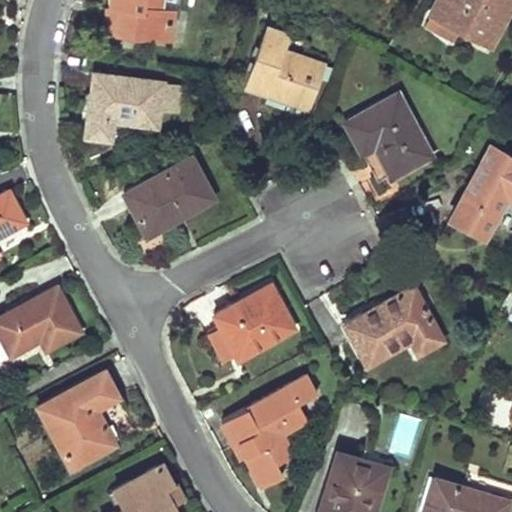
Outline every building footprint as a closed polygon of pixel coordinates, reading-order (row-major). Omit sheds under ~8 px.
[(107,0),(102,32),(113,34),(162,41),(164,26),(172,27),(174,11),(159,9),(160,0),(107,0)] [(434,0),(429,12),(455,27),(488,45),(511,0),(434,0)] [(429,12),(422,23),(450,38),(455,27),(429,12)] [(267,25),(244,84),(288,100),(305,107),(322,63),(280,48),(286,33),(267,25)] [(164,26),(162,41),(170,42),(172,27),(164,26)] [(163,82),(93,73),(90,98),(84,136),(109,140),(113,122),(156,129),(159,111),(163,82)] [(179,84),(163,82),(159,111),(175,113),(179,84)] [(396,93),(346,120),(360,152),(374,144),(380,140),(384,149),(378,152),(390,174),(428,153),(396,93)] [(380,140),(374,144),(378,152),(384,149),(380,140)] [(511,156),(488,143),(448,218),(481,236),(503,195),(511,200),(511,156)] [(178,215),(212,198),(189,155),(128,187),(135,203),(129,206),(137,219),(141,228),(175,210),(178,215)] [(128,187),(122,192),(129,206),(135,203),(128,187)] [(6,191),(0,194),(0,234),(23,221),(16,208),(6,191)] [(175,210),(141,228),(144,233),(178,215),(175,210)] [(360,311),(341,320),(363,362),(408,338),(414,352),(441,339),(412,283),(393,293),(395,298),(362,315),(360,311)] [(269,284),(214,313),(227,339),(236,358),(292,328),(269,284)] [(66,305),(55,285),(0,314),(0,335),(9,354),(40,338),(45,349),(80,330),(66,305)] [(393,293),(360,311),(362,315),(395,298),(393,293)] [(102,368),(36,404),(68,466),(92,454),(84,439),(105,428),(94,406),(116,395),(102,368)] [(314,391),(307,374),(220,420),(232,442),(239,439),(246,453),(243,454),(247,462),(259,484),(282,473),(274,461),(292,451),(280,431),(305,417),(296,401),(314,391)] [(105,428),(84,439),(92,454),(113,443),(105,428)] [(359,459),(335,452),(316,511),(368,511),(380,474),(357,467),(359,459)] [(359,459),(357,467),(380,474),(383,466),(359,459)] [(174,483),(163,461),(111,488),(121,507),(112,511),(178,511),(173,502),(165,487),(174,483)] [(502,511),(506,499),(432,476),(420,511),(502,511)] [(174,483),(165,487),(173,502),(184,496),(181,490),(176,481),(174,483)]
